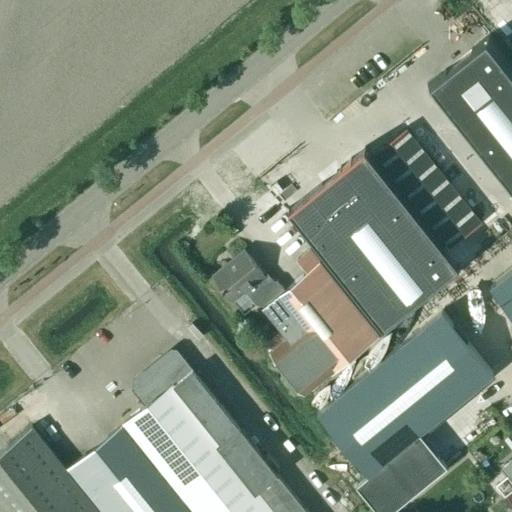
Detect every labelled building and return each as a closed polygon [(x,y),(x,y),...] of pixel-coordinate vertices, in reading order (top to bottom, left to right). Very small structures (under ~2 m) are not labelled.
[(511,60),(490,32),(426,83),(511,191),(511,60)] [(494,215),(420,121),(389,146),(462,240),(494,215)] [(458,263),(365,148),(289,210),(381,324),(458,263)] [(268,278),(244,248),(212,274),(232,299),(245,288),(256,302),(265,303),(267,301),(292,332),(269,350),(303,393),(335,368),(378,334),(355,306),(351,310),(314,264),(283,288),(277,280),(268,278)] [(511,269),(492,285),(511,311),(511,341),(510,343),(511,345),(511,269)] [(368,472),(492,371),(442,309),(317,410),(368,472)] [(145,402),(124,420),(197,511),(306,511),(272,469),(277,466),(264,451),(260,454),(238,427),(238,428),(176,352),(169,351),(133,380),(133,387),(145,402)] [(64,468),(98,511),(197,511),(124,420),(64,468)] [(0,511),(98,511),(64,468),(29,425),(0,449),(0,511)] [(356,483),(379,511),(388,511),(446,465),(419,432),(356,483)] [(511,511),(511,459),(511,458),(500,467),(511,481),(511,490),(504,496),(511,504),(506,507),(505,511),(511,511)]
